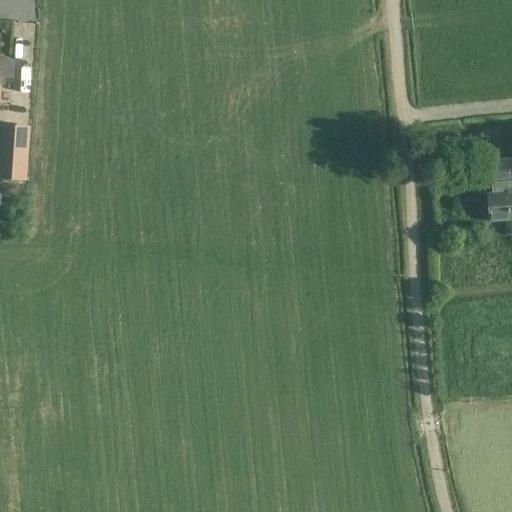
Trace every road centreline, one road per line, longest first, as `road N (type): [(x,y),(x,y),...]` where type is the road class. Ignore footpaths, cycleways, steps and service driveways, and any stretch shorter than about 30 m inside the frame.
road 1 (track): [(388,0),(413,282)]
road 2 (track): [(413,282),(427,418),(448,511)]
